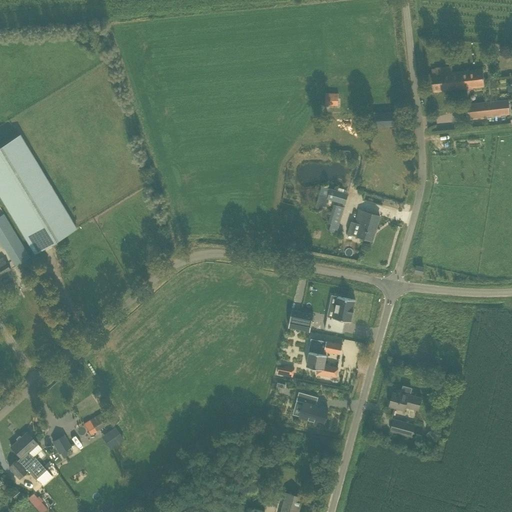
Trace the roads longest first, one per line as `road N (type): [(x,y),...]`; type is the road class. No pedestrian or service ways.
road 1 (unclassified): [(0,418),(189,253),(221,248),(391,283)]
road 2 (unclassified): [(391,283),(421,136),(405,0)]
road 3 (unclassified): [(328,511),(391,283)]
road 4 (unclassified): [(391,283),(460,293),(511,288)]
